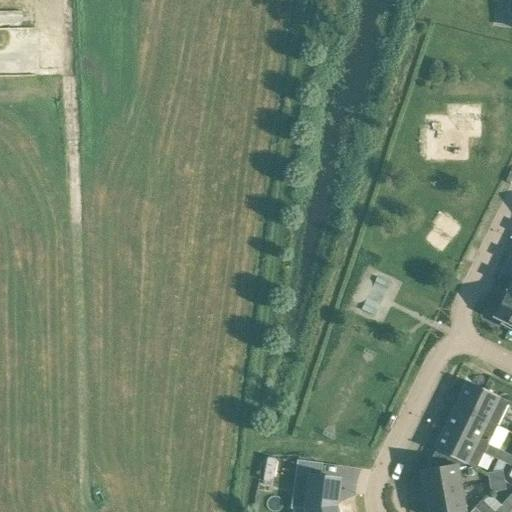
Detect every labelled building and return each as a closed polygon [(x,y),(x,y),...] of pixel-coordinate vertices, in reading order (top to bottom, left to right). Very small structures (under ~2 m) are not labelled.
[(511,294),(508,293),(507,292),(495,317),(502,320),(500,324),(511,330),(511,294)] [(497,426),(509,401),(468,381),(456,405),(497,426)] [(488,444),(497,426),(456,405),(444,429),(486,449),(488,444)] [(484,453),(486,449),(444,429),(435,449),(436,449),(426,469),(426,470),(457,465),(457,466),(466,464),(476,469),(484,453)] [(498,460),(503,451),(488,444),(486,449),(484,453),(498,460)] [(511,466),(511,455),(503,451),(498,460),(511,466)] [(297,460),(293,492),(307,494),(305,508),(306,511),(336,511),(335,506),(338,479),(321,477),(311,476),(313,462),(297,460)] [(461,488),(457,466),(457,465),(426,470),(426,469),(420,471),(424,494),(461,488)] [(489,483),(504,480),(502,470),(487,473),(489,483)] [(491,492),(506,489),(504,480),(489,483),(491,492)] [(455,511),(465,510),(465,509),(461,488),(424,494),(427,511),(455,511)] [(494,511),(482,500),(474,508),(465,509),(465,510),(455,511),(494,511)] [(508,511),(511,508),(505,501),(494,511),(508,511)]
